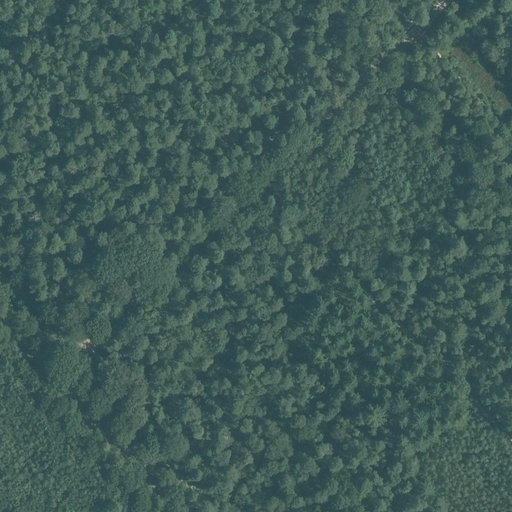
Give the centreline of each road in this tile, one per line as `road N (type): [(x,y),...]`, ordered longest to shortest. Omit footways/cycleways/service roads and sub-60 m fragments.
road 1 (track): [(256,0),(228,43),(218,87),(229,142),(511,438)]
road 2 (unclassified): [(51,373),(443,0)]
road 3 (tertiary): [(185,511),(51,373)]
